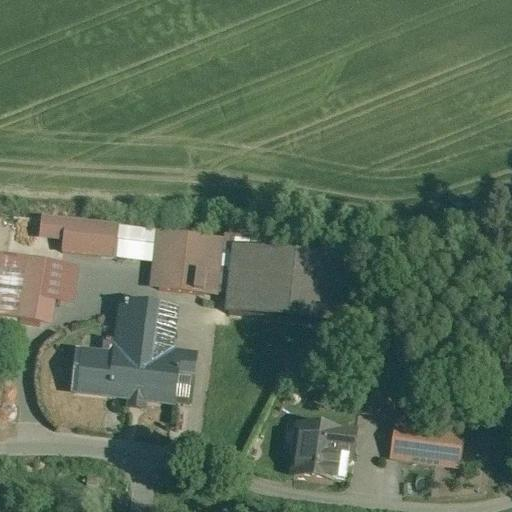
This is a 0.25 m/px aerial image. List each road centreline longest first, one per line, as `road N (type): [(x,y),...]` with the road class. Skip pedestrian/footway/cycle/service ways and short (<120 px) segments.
road 1 (unclassified): [(419,511),(274,494),(139,459)]
road 2 (unclassified): [(139,459),(0,449)]
